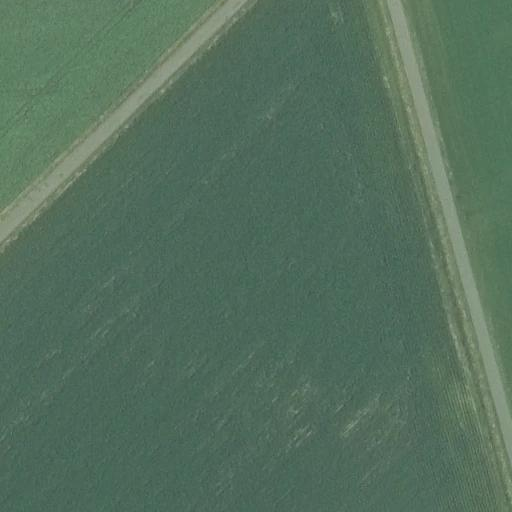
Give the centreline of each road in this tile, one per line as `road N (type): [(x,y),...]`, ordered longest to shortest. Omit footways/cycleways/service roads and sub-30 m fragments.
road 1 (unclassified): [(511,444),(393,0)]
road 2 (unclassified): [(0,238),(238,0)]
